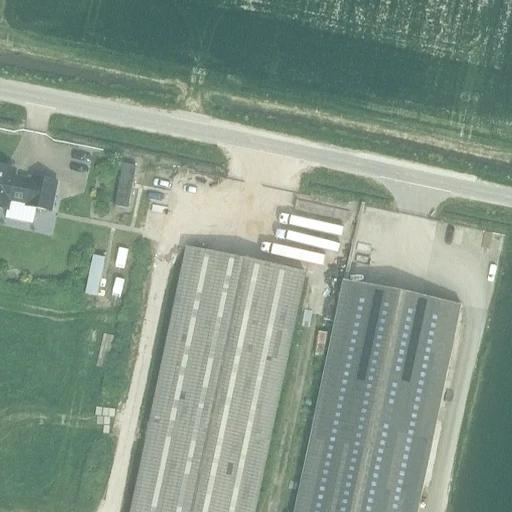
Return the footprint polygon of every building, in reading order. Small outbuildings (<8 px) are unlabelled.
[(120,185),(115,207),(129,209),(133,188),(134,185),(137,167),(124,164),(120,185)] [(14,178),(16,170),(0,167),(0,208),(7,210),(10,200),(27,203),(27,207),(52,212),(58,183),(33,178),(32,182),(14,178)] [(373,228),(372,237),(393,240),(395,231),(373,228)] [(255,511),(297,313),(305,273),(188,248),(153,412),(131,511),(255,511)] [(93,256),(85,295),(96,297),(104,258),(93,256)] [(420,511),(463,308),(342,282),(335,319),(294,511),(420,511)]
